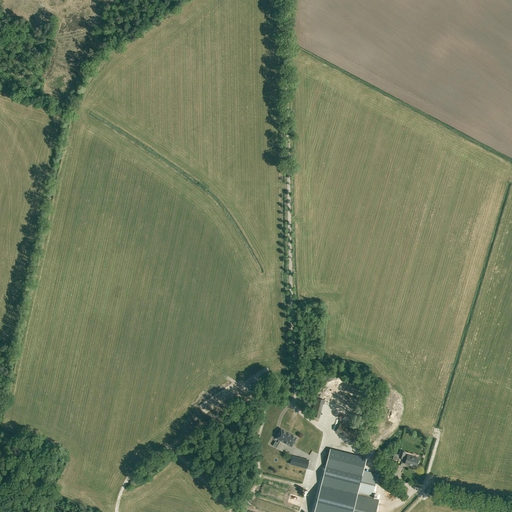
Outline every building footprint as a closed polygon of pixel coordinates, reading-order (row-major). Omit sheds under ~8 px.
[(324,400),(316,398),(311,415),(319,418),(324,400)] [(360,432),(341,422),(336,431),(355,442),(360,432)] [(286,443),(291,434),(281,429),(276,438),(281,440),(277,447),(282,450),(286,443)] [(297,438),(291,434),(286,443),(291,446),(292,446),(297,438)] [(343,457),(360,461),(362,452),(345,448),(343,457)] [(416,467),(419,459),(408,455),(405,464),(416,467)] [(292,456),(290,464),(306,468),(308,460),(292,456)] [(343,458),(342,464),(359,467),(360,460),(343,458)] [(321,487),(316,506),(341,511),(375,511),(379,500),(357,494),(357,497),(352,495),(347,494),(348,490),(358,492),(372,496),(378,474),(363,471),(362,476),(355,474),(356,468),(350,467),(349,472),(326,466),(322,483),(346,489),(345,493),(321,487)] [(203,485),(196,491),(202,497),(208,490),(203,485)] [(265,495),(288,501),(289,494),(267,488),(265,495)]
